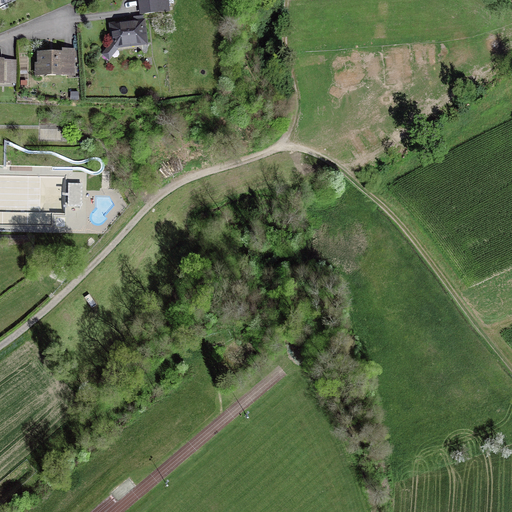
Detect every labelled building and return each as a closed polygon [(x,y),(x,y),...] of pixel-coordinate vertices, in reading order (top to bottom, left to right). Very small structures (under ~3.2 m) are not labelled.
[(167,0),(140,0),(141,13),(168,12),(167,0)] [(143,23),(111,26),(113,44),(102,55),(108,59),(118,47),(145,44),(143,23)] [(64,56),(38,55),(38,74),(72,75),(73,52),(64,51),(64,56)] [(15,63),(0,62),(0,83),(14,83),(15,63)] [(82,186),(70,185),(69,206),(81,206),(82,186)]
